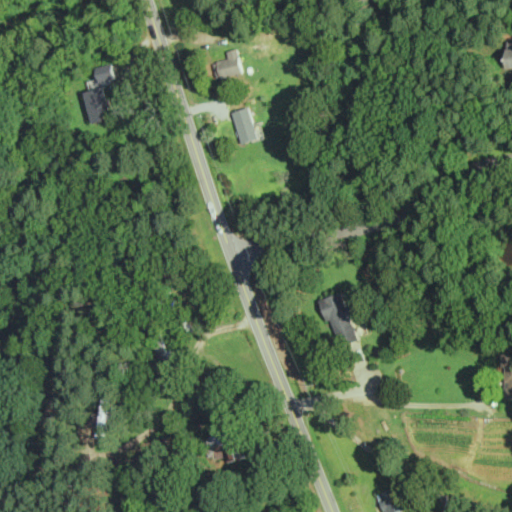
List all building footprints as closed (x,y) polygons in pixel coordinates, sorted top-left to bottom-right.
[(237,48),(242,71),(219,76),(217,67),(215,60),(228,57),(226,50),(237,48)] [(95,67),(98,81),(117,77),(113,62),(95,67)] [(103,86),(111,117),(90,123),(81,91),(103,86)] [(232,111),(241,142),(258,137),(248,106),(232,111)] [(115,282),(137,274),(124,239),(102,248),(115,282)] [(144,283),(156,280),(165,310),(152,314),(144,283)] [(317,300),(339,291),(358,339),(350,342),(341,346),(330,319),(326,321),(317,300)] [(147,326),(170,320),(181,357),(157,363),(147,326)] [(511,353),(503,354),(504,397),(511,396),(511,353)] [(93,394),(87,430),(104,433),(110,396),(93,394)] [(205,435),(233,428),(238,449),(249,446),(251,455),(228,461),(227,455),(212,459),(205,435)] [(214,477),(213,510),(223,510),(225,478),(214,477)] [(379,493),(381,497),(382,499),(378,501),(383,511),(386,511),(394,511),(404,508),(400,497),(406,495),(401,483),(379,493)]
